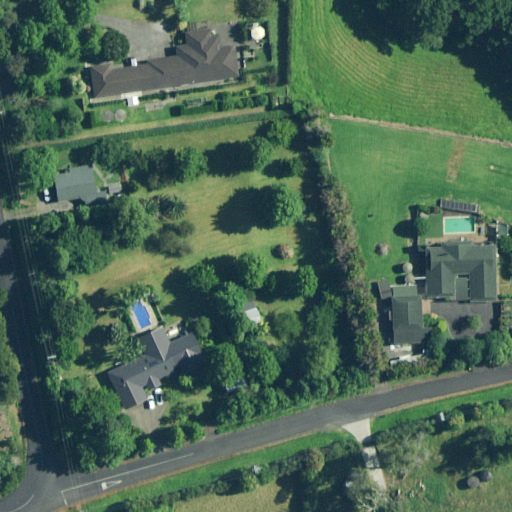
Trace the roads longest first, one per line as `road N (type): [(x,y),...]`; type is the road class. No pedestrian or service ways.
road 1 (unclassified): [(38,488),(60,491),(348,407),(511,371)]
road 2 (unclassified): [(38,488),(40,451),(0,244)]
